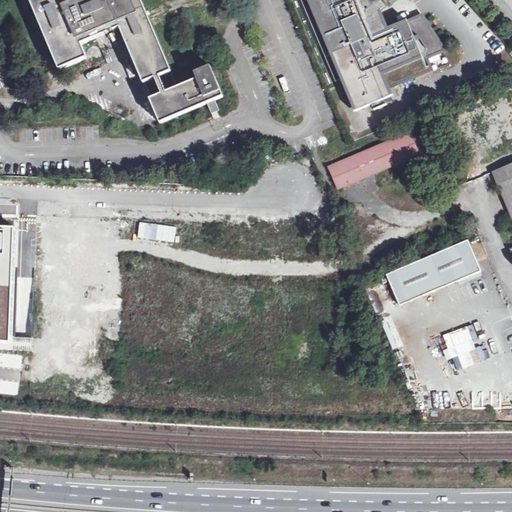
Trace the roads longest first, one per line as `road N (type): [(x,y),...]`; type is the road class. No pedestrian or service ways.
road 1 (trunk): [(368,510),(0,487)]
road 2 (trunk): [(511,501),(368,510)]
road 3 (trunk): [(511,510),(368,510)]
